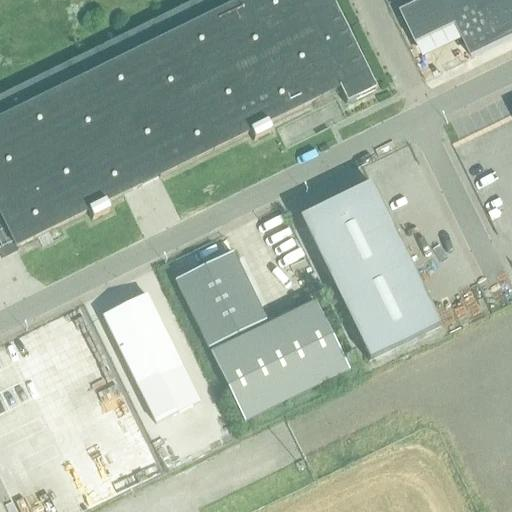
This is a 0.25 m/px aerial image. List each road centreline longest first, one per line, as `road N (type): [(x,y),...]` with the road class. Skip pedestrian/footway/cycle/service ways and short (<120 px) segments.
road 1 (residential): [(0,330),(511,72)]
road 2 (unknown): [(510,305),(424,116)]
